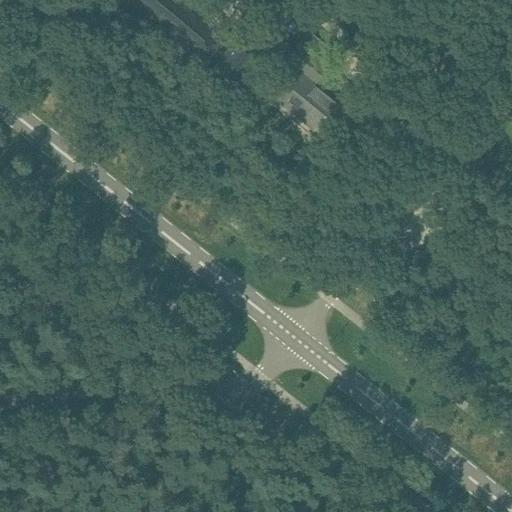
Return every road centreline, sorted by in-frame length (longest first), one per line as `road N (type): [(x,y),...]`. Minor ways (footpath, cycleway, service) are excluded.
road 1 (tertiary): [(299,341),(0,104)]
road 2 (unclassified): [(299,341),(511,99)]
road 3 (unclassified): [(0,400),(154,380),(218,387),(264,375),(299,341)]
road 4 (tertiary): [(509,511),(299,341)]
